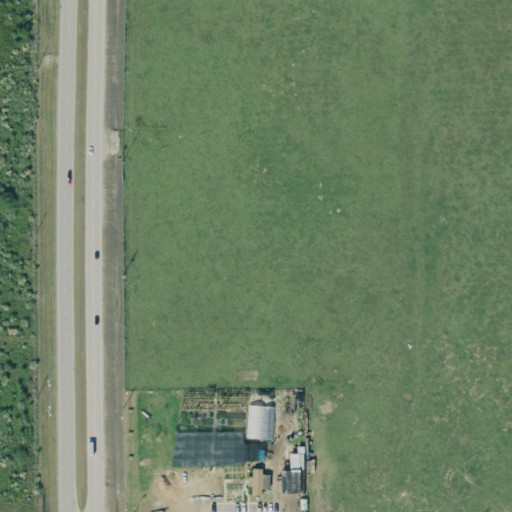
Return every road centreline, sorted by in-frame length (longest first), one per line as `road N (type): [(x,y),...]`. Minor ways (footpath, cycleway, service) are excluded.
road 1 (secondary): [(95,511),(94,0)]
road 2 (secondary): [(68,0),(67,511)]
